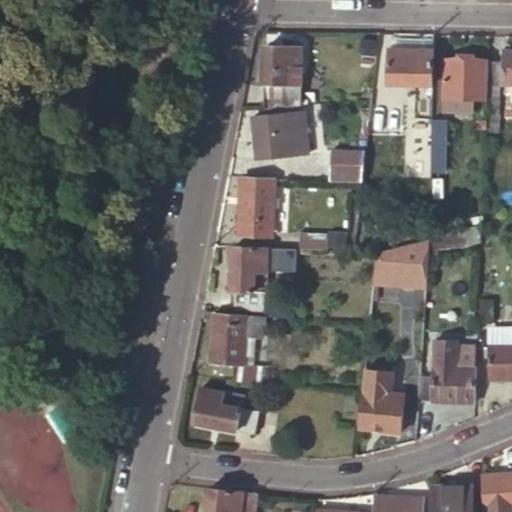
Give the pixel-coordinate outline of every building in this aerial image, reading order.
[(266,45),(264,108),(301,104),(302,92),(302,50),(302,45),(266,45)] [(435,83),(436,48),(389,47),(388,82),(435,83)] [(504,60),(489,60),(489,83),(503,83),(503,93),(511,93),(511,49),(505,50),(504,60)] [(320,50),(302,50),(302,92),(320,92),(320,50)] [(489,83),(489,60),(445,58),(444,108),(473,109),(473,97),(489,98),(489,83)] [(489,130),(490,133),(503,134),(503,93),(503,83),(489,83),(489,98),(489,120),(489,130)] [(386,93),(374,92),(374,96),(372,120),(384,121),(386,93)] [(286,112),(253,116),(257,158),(289,154),(287,138),(299,136),(298,125),(308,124),(306,107),(285,109),(286,112)] [(435,120),(436,170),(448,170),(447,120),(435,120)] [(359,157),(326,155),(326,177),(359,179),(359,157)] [(274,178),(241,177),(240,236),(257,236),(257,233),(273,232),(274,178)] [(485,224),(437,237),(436,242),(466,242),(467,244),(485,238),(485,224)] [(328,232),(300,232),(300,243),(329,243),(328,232)] [(437,237),(384,252),(381,282),(432,287),(436,242),(437,237)] [(276,247),(241,246),(239,291),(240,290),(263,291),(264,270),(276,271),(276,247)] [(240,290),(239,313),(265,315),(266,305),(275,306),(276,271),(264,270),(263,291),(240,290)] [(265,315),(286,316),(287,307),(275,306),(266,305),(265,315)] [(235,364),(234,381),(267,384),(269,368),(244,364),(247,335),(267,337),(268,323),(215,319),(211,362),(235,364)] [(511,346),(511,325),(492,326),(491,346),(511,346)] [(447,366),(479,368),(480,347),(480,340),(439,339),(438,354),(447,354),(447,366)] [(490,380),(511,380),(511,346),(491,346),(490,380)] [(422,400),(477,404),(479,368),(447,366),(447,354),(438,354),(436,376),(425,375),(422,400)] [(368,394),(364,426),(406,430),(408,397),(392,394),(394,370),(371,367),(368,394)] [(223,402),(225,391),(203,387),(196,421),(257,434),(261,410),(249,407),(223,402)] [(251,396),(225,391),(223,402),(249,407),(251,396)] [(511,511),(511,472),(485,473),(486,511),(511,511)] [(256,489),(210,485),(206,511),(254,511),(255,509),(256,489)] [(472,511),(473,486),(433,486),(432,511),(472,511)] [(255,509),(254,511),(267,511),(269,491),(256,489),(255,509)] [(424,511),(425,499),(378,494),(377,511),(424,511)]
